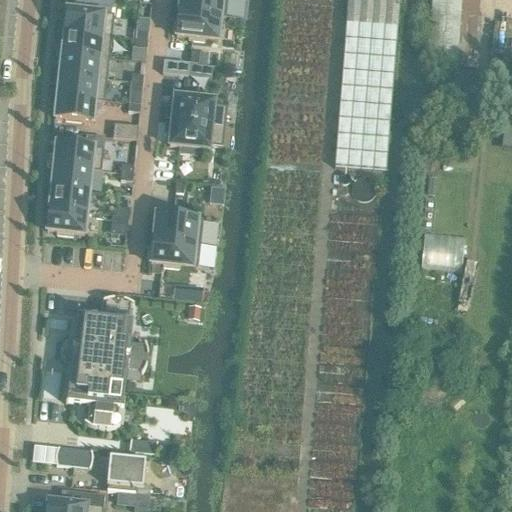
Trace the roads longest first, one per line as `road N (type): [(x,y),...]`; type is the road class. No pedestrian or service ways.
road 1 (track): [(297,511),(333,0)]
road 2 (tertiary): [(0,359),(25,0)]
